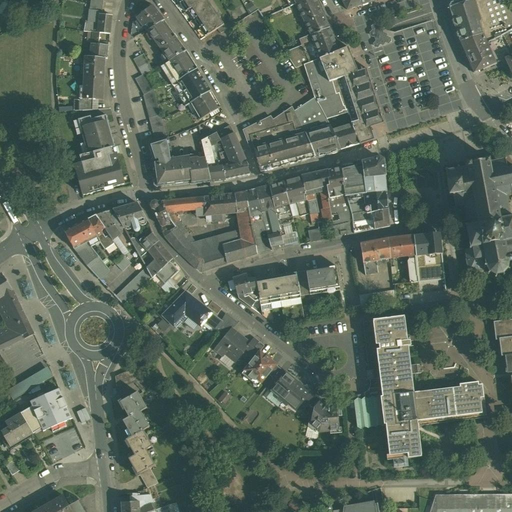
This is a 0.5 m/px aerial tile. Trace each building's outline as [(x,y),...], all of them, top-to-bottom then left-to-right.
[(193,19),(212,7),(208,1),(209,1),(208,0),(183,0),(179,3),(186,13),(188,11),(193,19)] [(315,0),(304,0),(296,4),(310,35),(329,28),(315,0)] [(341,0),(347,10),(368,4),(366,0),(341,0)] [(473,0),(466,0),(452,5),(450,9),(451,14),(460,42),(483,35),(479,23),(480,21),(473,0)] [(473,0),(480,21),(479,23),(483,35),(486,44),(487,44),(502,36),(511,30),(511,8),(509,3),(509,2),(507,0),(473,0)] [(102,6),(90,5),(90,11),(101,13),(102,6)] [(152,6),(136,18),(146,31),(164,21),(152,6)] [(212,7),(193,19),(205,38),(217,30),(224,26),(220,19),(220,18),(217,14),(216,14),(212,7)] [(88,22),(100,23),(99,28),(99,33),(100,33),(109,34),(111,16),(101,15),(101,13),(90,11),(88,22)] [(186,51),(164,21),(146,31),(169,62),(186,51)] [(99,28),(88,27),(88,24),(85,23),(84,32),(92,33),(99,33),(99,28)] [(217,30),(220,34),(227,30),(224,26),(217,30)] [(310,35),(300,40),(302,46),(285,53),(295,69),(304,65),(309,64),(338,52),(329,28),(310,35)] [(511,30),(502,36),(511,54),(511,30)] [(99,33),(92,33),(91,44),(98,45),(100,33),(99,33)] [(467,58),(489,48),(487,44),(486,44),(483,35),(460,42),(467,58)] [(511,54),(502,36),(487,44),(489,48),(496,64),(504,59),(511,55),(511,54)] [(98,45),(91,44),(90,57),(105,59),(107,59),(108,46),(98,45)] [(357,72),(347,48),(338,52),(309,64),(304,65),(314,98),(327,120),(348,113),(352,123),(351,124),(351,125),(359,145),(373,140),(369,128),(384,123),(367,69),(357,72)] [(489,48),(467,58),(474,74),(496,64),(489,48)] [(169,62),(161,68),(172,85),(197,69),(187,53),(186,51),(169,62)] [(144,54),(133,60),(142,76),(145,74),(152,70),(144,54)] [(90,57),(85,57),(84,78),(104,79),(105,59),(90,57)] [(197,69),(172,85),(185,107),(190,104),(211,92),(197,69)] [(142,76),(135,80),(144,95),(154,90),(145,74),(142,76)] [(104,79),(84,78),(83,99),(83,100),(93,100),(103,101),(104,79)] [(144,95),(143,96),(149,119),(160,115),(154,90),(144,95)] [(211,92),(190,104),(200,120),(221,108),(211,92)] [(332,130),(327,120),(314,98),(294,112),(306,135),(315,157),(318,156),(318,158),(337,152),(337,151),(340,150),(332,130)] [(93,100),(83,100),(83,99),(80,99),(79,111),(92,110),(93,100)] [(292,107),(269,122),(267,118),(243,131),(250,151),(254,150),(254,149),(306,135),(294,112),(292,107)] [(106,115),(91,119),(90,117),(78,120),(87,154),(93,153),(115,147),(106,115)] [(160,115),(149,119),(153,136),(165,133),(160,115)] [(351,125),(332,130),(340,150),(359,145),(351,125)] [(230,126),(201,141),(205,158),(206,158),(206,162),(213,161),(210,146),(216,145),(216,143),(216,142),(221,140),(234,133),(230,126)] [(165,133),(153,136),(155,142),(166,138),(165,133)] [(224,147),(232,164),(222,166),(225,180),(249,175),(245,160),(234,133),(221,140),(224,147)] [(306,135),(254,149),(254,150),(260,172),(315,157),(306,135)] [(150,153),(170,147),(167,138),(166,138),(155,142),(147,144),(150,153)] [(221,140),(216,142),(216,143),(216,145),(217,150),(224,147),(221,140)] [(115,147),(93,153),(95,160),(74,165),(76,172),(81,192),(124,180),(115,147)] [(170,147),(150,153),(153,160),(154,160),(154,163),(172,161),(170,147)] [(224,147),(217,150),(221,165),(222,166),(232,164),(224,147)] [(483,160),(471,162),(465,163),(465,165),(464,165),(465,167),(459,168),(459,166),(457,166),(457,169),(448,171),(446,168),(444,170),(445,172),(447,182),(446,182),(449,196),(453,196),(455,206),(454,209),(455,210),(456,208),(464,206),(465,215),(463,215),(463,217),(465,216),(467,226),(464,224),(463,226),(466,228),(470,248),(468,250),(465,251),(466,260),(465,260),(468,274),(485,271),(486,274),(487,275),(489,273),(494,275),(494,278),(496,278),(496,275),(501,275),(503,277),(505,276),(503,274),(507,270),(509,271),(510,270),(508,268),(508,263),(511,262),(511,260),(510,258),(511,257),(511,254),(511,215),(511,218),(510,218),(508,208),(511,208),(511,206),(508,206),(506,196),(511,195),(511,196),(511,165),(511,168),(507,169),(505,161),(506,158),(505,157),(504,160),(498,161),(497,158),(496,159),(496,161),(491,162),(490,160),(489,159),(483,160)] [(186,159),(190,182),(211,183),(207,167),(208,167),(206,162),(206,158),(205,158),(189,161),(189,159),(186,159)] [(190,182),(186,159),(173,161),(174,165),(176,184),(190,182)] [(383,161),(380,159),(361,163),(363,178),(384,175),(383,161)] [(174,165),(173,161),(172,161),(154,163),(157,185),(158,186),(176,184),(174,165)] [(361,163),(341,168),(344,186),(343,187),(345,196),(346,196),(347,197),(366,194),(365,187),(363,178),(361,163)] [(208,167),(207,167),(211,183),(225,181),(225,180),(222,166),(221,165),(208,167)] [(341,168),(327,171),(330,179),(327,180),(329,185),(326,187),(326,191),(328,199),(329,208),(331,220),(335,238),(354,234),(352,215),(347,197),(346,196),(345,196),(343,187),(344,186),(341,168)] [(322,192),(320,188),(326,187),(329,185),(327,180),(330,179),(327,171),(301,177),(306,197),(311,195),(315,194),(320,193),(322,193),(322,192)] [(384,175),(363,178),(365,187),(372,186),(373,193),(386,192),(384,175)] [(310,214),(306,197),(301,177),(283,182),(289,205),(296,204),(300,217),(310,214)] [(82,196),(124,185),(124,180),(81,192),(82,196)] [(283,182),(269,186),(275,209),(289,205),(283,182)] [(269,186),(256,190),(260,212),(268,211),(275,209),(269,186)] [(256,190),(245,192),(246,193),(249,212),(250,216),(255,215),(261,214),(260,212),(256,190)] [(326,191),(322,192),(322,193),(320,193),(323,208),(324,208),(324,209),(329,208),(328,199),(326,191)] [(389,227),(389,226),(386,192),(373,193),(366,194),(347,197),(352,215),(354,234),(389,227)] [(246,193),(235,195),(238,213),(237,213),(237,214),(249,212),(246,193)] [(225,222),(224,215),(237,213),(238,213),(235,195),(206,198),(204,198),(206,216),(206,220),(213,220),(213,223),(225,222)] [(312,201),(311,195),(306,197),(310,214),(310,215),(314,214),(318,214),(315,200),(312,201)] [(204,198),(163,202),(167,212),(167,213),(168,213),(196,211),(196,217),(206,216),(204,198)] [(155,216),(167,212),(163,202),(161,203),(161,204),(159,204),(158,202),(155,201),(151,202),(150,206),(151,210),(155,211),(154,213),(155,216)] [(119,220),(143,213),(137,204),(113,210),(119,220)] [(289,205),(275,209),(279,226),(293,222),(289,205)] [(324,209),(322,210),(324,222),(331,220),(329,208),(324,209)] [(279,226),(275,209),(268,211),(273,236),(281,234),(279,226)] [(119,220),(113,210),(95,216),(106,230),(113,241),(120,234),(124,228),(119,220)] [(167,213),(167,212),(155,216),(157,219),(157,220),(158,223),(159,223),(161,227),(161,229),(162,231),(174,224),(170,220),(168,213),(167,213)] [(249,212),(237,214),(241,240),(235,242),(239,261),(257,255),(255,240),(254,239),(250,216),(249,212)] [(148,222),(143,213),(119,220),(124,228),(132,226),(133,230),(134,231),(135,231),(136,231),(138,231),(139,230),(139,229),(140,228),(138,224),(148,222)] [(261,214),(255,215),(258,228),(265,227),(261,214)] [(258,228),(255,215),(250,216),(254,239),(255,240),(260,239),(260,238),(258,228)] [(95,216),(87,220),(97,237),(106,230),(95,216)] [(97,237),(87,220),(64,232),(74,249),(97,237)] [(174,224),(162,231),(165,237),(177,229),(174,224)] [(198,252),(187,243),(177,229),(165,237),(176,249),(199,272),(201,272),(227,264),(222,246),(212,249),(213,255),(200,259),(197,253),(198,253),(198,252)] [(319,229),(308,231),(310,243),(321,241),(319,229)] [(113,241),(106,230),(97,237),(100,242),(105,250),(115,243),(113,241)] [(152,233),(140,244),(137,239),(132,238),(130,239),(141,258),(148,251),(159,242),(153,235),(152,233)] [(296,233),(281,236),(285,248),(299,245),(296,233)] [(273,236),(268,237),(272,251),(285,248),(281,236),(281,234),(273,236)] [(413,237),(415,257),(442,254),(439,234),(413,237)] [(97,237),(74,249),(86,266),(90,270),(102,261),(91,247),(100,242),(97,237)] [(415,257),(413,237),(387,240),(390,259),(407,257),(409,259),(408,261),(411,284),(418,283),(417,277),(415,257)] [(260,239),(255,240),(257,255),(265,253),(262,238),(260,238),(260,239)] [(387,240),(360,245),(365,276),(378,274),(377,266),(382,265),(381,261),(390,259),(387,240)] [(148,251),(156,260),(147,269),(152,278),(156,275),(170,262),(172,259),(159,242),(148,251)] [(235,242),(222,246),(227,264),(239,261),(235,242)] [(445,280),(442,254),(415,257),(418,283),(445,280)] [(123,272),(131,264),(124,256),(115,264),(123,272)] [(109,271),(102,261),(90,270),(99,279),(109,271)] [(170,262),(156,275),(165,284),(179,272),(170,262)] [(336,267),(306,271),(310,295),(339,290),(336,267)] [(149,282),(152,278),(147,269),(146,268),(141,273),(149,282)] [(306,271),(297,273),(300,297),(310,295),(306,271)] [(145,286),(149,282),(141,273),(137,277),(145,286)] [(296,273),(286,275),(291,306),(301,304),(300,299),(301,299),(296,273)] [(2,274),(0,274),(0,298),(3,297),(4,299),(15,294),(2,274)] [(256,283),(249,284),(247,275),(232,279),(239,299),(251,309),(256,302),(259,301),(256,283)] [(286,275),(276,277),(281,302),(282,308),(291,306),(286,275)] [(141,290),(145,286),(137,277),(133,281),(141,290)] [(276,277),(266,278),(271,304),(281,302),(276,277)] [(266,278),(256,280),(256,283),(259,301),(260,306),(271,304),(266,278)] [(32,289),(29,281),(21,283),(24,292),(32,289)] [(137,294),(141,290),(133,281),(129,285),(137,294)] [(133,298),(137,294),(129,285),(125,289),(133,298)] [(35,297),(32,289),(24,292),(27,300),(35,297)] [(129,302),(133,298),(125,289),(121,293),(129,302)] [(124,306),(129,302),(121,293),(116,298),(124,306)] [(211,313),(185,293),(163,316),(171,324),(182,313),(187,317),(201,327),(204,322),(211,313)] [(15,294),(4,299),(17,325),(27,320),(15,294)] [(4,299),(3,297),(0,298),(0,310),(9,328),(0,332),(0,341),(21,332),(30,327),(27,320),(17,325),(4,299)] [(182,313),(171,324),(175,329),(187,317),(182,313)] [(211,313),(204,322),(216,332),(218,328),(222,322),(211,313)] [(511,315),(511,316),(511,317),(511,320),(493,322),(495,340),(499,340),(501,357),(505,356),(511,355),(511,315)] [(236,324),(225,316),(222,322),(218,328),(226,334),(231,329),(236,324)] [(413,393),(404,317),(373,321),(382,397),(364,399),(364,401),(354,402),(357,428),(386,425),(389,456),(407,454),(407,459),(421,458),(416,422),(471,415),(467,384),(459,385),(459,388),(413,393)] [(54,334),(52,326),(44,329),(46,337),(54,334)] [(21,332),(0,341),(0,343),(3,350),(31,336),(34,335),(30,327),(21,332)] [(250,344),(231,329),(215,350),(223,357),(225,354),(235,363),(250,344)] [(57,343),(54,334),(46,337),(49,345),(57,343)] [(259,342),(248,356),(252,360),(259,352),(260,352),(264,347),(259,342)] [(260,352),(259,352),(252,360),(244,371),(260,385),(276,366),(276,365),(270,360),(271,359),(266,355),(265,357),(260,352)] [(0,356),(0,368),(5,377),(10,374),(3,361),(2,361),(0,356)] [(46,395),(59,387),(47,366),(8,390),(14,400),(33,389),(36,395),(43,391),(46,395)] [(276,366),(268,375),(273,379),(280,369),(276,366)] [(152,383),(137,367),(118,376),(115,377),(117,389),(123,387),(123,386),(129,385),(129,383),(134,382),(142,391),(152,383)] [(273,379),(272,380),(276,384),(285,373),(280,369),(273,379)] [(75,378),(72,370),(64,373),(67,381),(75,378)] [(298,383),(285,373),(276,384),(271,391),(279,397),(280,395),(285,398),(298,383)] [(78,387),(75,378),(67,381),(70,390),(78,387)] [(298,383),(285,398),(290,402),(288,405),(296,411),(301,404),(310,394),(310,393),(298,383)] [(40,426),(43,432),(72,419),(59,390),(30,403),(32,407),(40,426)] [(147,409),(137,393),(120,403),(129,418),(123,421),(132,437),(143,431),(149,428),(141,412),(147,409)] [(310,394),(301,404),(306,408),(308,405),(314,397),(310,394)] [(314,397),(308,405),(313,410),(320,402),(321,401),(315,396),(314,397)] [(325,406),(320,402),(313,410),(311,423),(309,423),(306,437),(316,439),(318,431),(322,432),(339,431),(338,417),(342,416),(341,404),(335,405),(335,407),(328,407),(325,406)] [(40,426),(32,407),(20,414),(31,431),(40,426)] [(85,408),(76,412),(81,423),(90,419),(85,408)] [(33,434),(20,414),(5,423),(8,428),(1,433),(10,448),(33,434)] [(132,437),(126,441),(134,456),(128,459),(137,476),(139,474),(150,468),(155,466),(146,450),(153,447),(143,431),(132,437)] [(15,460),(5,466),(12,476),(22,470),(15,460)] [(150,468),(139,474),(147,488),(158,484),(150,468)] [(511,511),(511,496),(436,497),(431,511),(511,511)] [(63,497),(37,511),(72,511),(69,507),(63,497)] [(84,511),(78,501),(69,507),(72,511),(84,511)] [(121,503),(121,511),(149,511),(156,510),(154,503),(145,507),(140,510),(140,502),(121,503)] [(375,511),(374,502),(344,507),(343,510),(341,511),(341,510),(333,511),(332,511),(375,511)] [(149,511),(179,511),(177,503),(156,510),(149,511)]
